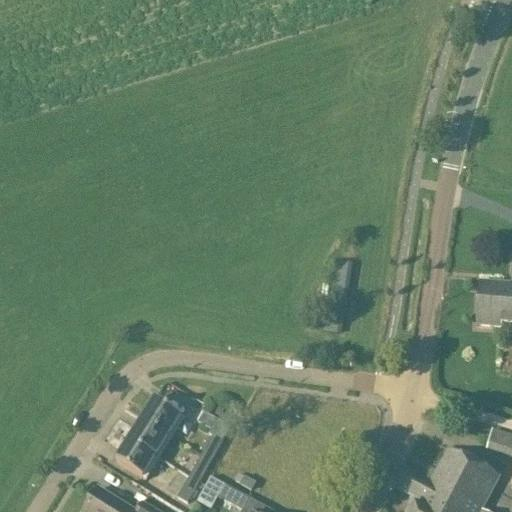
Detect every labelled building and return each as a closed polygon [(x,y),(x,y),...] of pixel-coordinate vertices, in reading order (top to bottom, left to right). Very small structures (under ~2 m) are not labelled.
[(334,306),(349,307),(352,263),(337,262),(334,306)] [(481,288),(478,329),(511,331),(511,279),(511,290),(481,288)] [(155,403),(142,424),(169,440),(182,419),(155,403)] [(219,410),(215,417),(217,419),(220,421),(220,420),(224,414),(219,410)] [(204,416),(198,426),(211,433),(207,440),(211,442),(201,460),(211,466),(224,444),(223,443),(230,430),(204,416)] [(142,424),(129,444),(156,461),(169,440),(142,424)] [(129,444),(116,465),(144,482),(156,461),(129,444)] [(404,473),(394,492),(395,492),(414,502),(412,506),(408,511),(484,511),(501,481),(448,452),(436,474),(416,464),(411,474),(406,472),(405,471),(404,473)] [(336,459),(327,482),(344,489),(353,465),(336,459)] [(201,460),(189,481),(199,487),(211,466),(201,460)] [(189,481),(177,502),(187,508),(199,487),(189,481)] [(224,489),(218,501),(219,501),(239,511),(250,511),(254,504),(224,489)] [(128,511),(99,494),(86,511),(128,511)]
